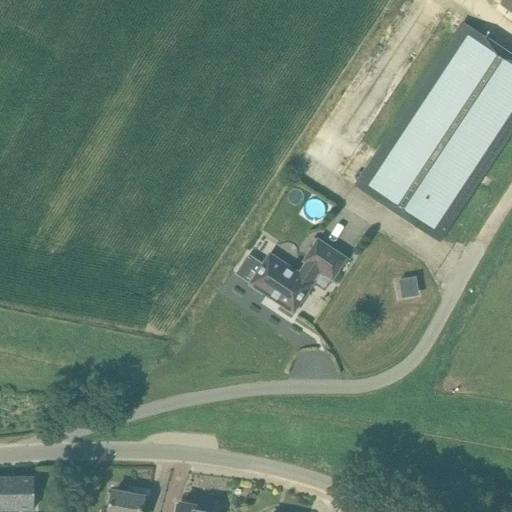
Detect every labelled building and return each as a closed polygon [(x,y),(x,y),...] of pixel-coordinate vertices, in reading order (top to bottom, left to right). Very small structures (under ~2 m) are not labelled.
[(511,12),(511,0),(504,0),(501,4),(511,12)] [(357,186),(440,241),(511,132),(511,54),(457,18),(449,30),(457,35),(357,186)] [(249,255),(236,275),(251,284),(251,285),(295,314),(315,283),(314,282),(321,272),(333,281),(348,259),(319,240),(305,262),(307,263),(300,273),(271,254),(264,264),(249,255)] [(403,278),(406,297),(424,294),(421,275),(403,278)] [(69,405),(59,406),(60,416),(70,415),(69,405)] [(0,510),(33,510),(33,498),(33,478),(0,478),(0,510)] [(132,494),(114,491),(110,511),(143,511),(146,497),(144,497),(145,493),(133,491),(132,494)] [(213,511),(214,509),(181,503),(179,511),(213,511)]
